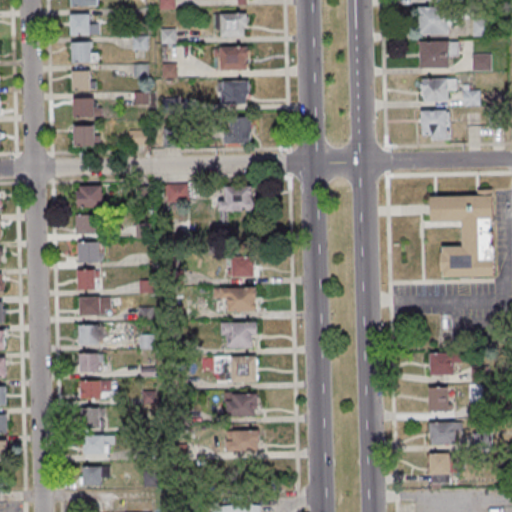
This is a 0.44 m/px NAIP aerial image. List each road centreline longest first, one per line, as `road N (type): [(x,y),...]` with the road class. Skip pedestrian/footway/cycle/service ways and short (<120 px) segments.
road 1 (residential): [(41,511),(27,0)]
road 2 (secondary): [(305,0),(319,511)]
road 3 (residential): [(511,159),(0,169)]
road 4 (secondary): [(371,511),(362,162)]
road 5 (secondary): [(362,162),(358,0)]
